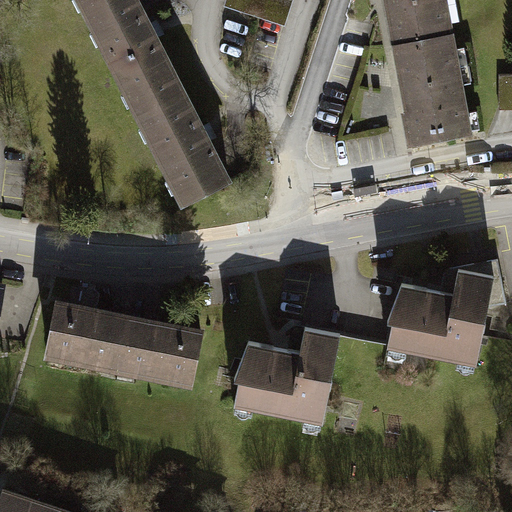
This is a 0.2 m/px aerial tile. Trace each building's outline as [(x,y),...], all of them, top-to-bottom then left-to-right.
[(136,0),(73,0),(129,109),(179,83),(136,0)] [(289,0),(222,0),(220,8),(281,27),(289,0)] [(453,27),(448,0),(386,0),(394,38),(453,27)] [(453,27),(394,38),(414,148),(473,137),(453,27)] [(511,76),(495,76),(495,110),(511,109),(511,76)] [(179,83),(129,109),(182,212),(232,186),(179,83)] [(395,285),(385,346),(474,362),(489,277),(453,270),(449,294),(395,285)] [(0,279),(0,336),(10,281),(0,279)] [(65,297),(53,353),(124,368),(135,310),(65,297)] [(135,310),(124,368),(194,381),(205,323),(135,310)] [(244,342),(233,404),(323,419),(337,334),(302,328),(298,351),(244,342)] [(67,511),(70,503),(4,482),(0,494),(0,511),(67,511)] [(99,511),(70,503),(67,511),(99,511)]
